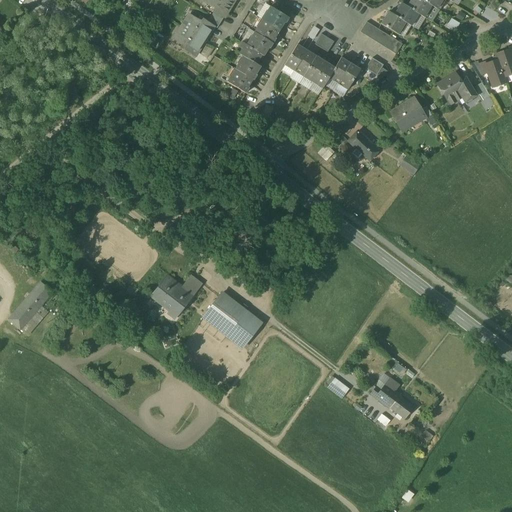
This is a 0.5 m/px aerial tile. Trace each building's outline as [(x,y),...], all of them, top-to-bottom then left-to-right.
[(229,0),(228,0),(203,0),(202,2),(215,10),(214,12),(223,18),(230,8),(226,5),(229,0)] [(411,0),(407,7),(418,14),(424,18),(431,6),(421,0),(411,0)] [(421,0),(431,6),(436,10),(442,0),(421,0)] [(407,7),(402,3),(394,15),(394,16),(405,23),(410,26),(418,14),(407,7)] [(289,18),(270,7),(266,12),(268,13),(263,21),(279,31),(282,27),(283,27),(286,23),(285,22),(287,19),(288,19),(289,18)] [(223,18),(214,12),(211,17),(220,23),(223,18)] [(405,23),(394,16),(394,15),(388,12),(381,24),(398,34),(405,23)] [(202,24),(190,16),(182,28),(200,39),(203,34),(207,37),(213,27),(204,21),(202,24)] [(220,23),(211,17),(207,22),(217,28),(220,23)] [(460,24),(451,18),(446,27),(454,32),(460,24)] [(279,31),(263,21),(258,29),(257,28),(254,33),(273,44),(273,43),(272,43),(274,40),(275,40),(278,36),(277,35),(279,31)] [(366,22),(360,32),(365,36),(371,25),(366,22)] [(371,25),(365,36),(370,39),(376,29),(371,25)] [(200,39),(182,28),(174,41),(186,48),(185,51),(194,57),(200,47),(196,44),(200,39)] [(376,29),(370,39),(375,42),(382,32),(376,29)] [(382,32),(375,42),(380,45),(387,35),(382,32)] [(273,44),(254,33),(251,38),(252,39),(248,46),(264,56),(266,52),(267,53),(270,48),(269,48),(271,44),(272,45),(273,44)] [(321,34),(314,45),(321,49),(327,38),(321,34)] [(387,35),(380,45),(385,48),(392,38),(387,35)] [(327,38),(321,49),(327,53),(334,42),(327,38)] [(392,38),(385,48),(390,51),(397,41),(392,38)] [(397,41),(390,51),(396,55),(402,44),(397,41)] [(264,56),(248,46),(242,42),(235,52),(244,58),(244,57),(257,65),(260,60),(258,58),(260,55),(263,57),(264,56)] [(300,49),(297,47),(298,44),(284,65),(294,71),(307,50),(302,47),(300,49)] [(508,49),(496,54),(506,84),(506,83),(505,78),(511,75),(511,58),(511,59),(508,49)] [(307,50),(294,71),(303,77),(317,56),(316,55),(314,58),(311,56),(313,53),(307,50)] [(498,59),(485,64),(489,73),(488,73),(493,88),(506,84),(496,54),(498,59)] [(317,56),(303,77),(313,83),(326,62),(320,58),(319,60),(316,58),(317,56)] [(257,65),(244,57),(244,58),(239,65),(238,64),(235,69),(236,70),(252,80),(253,81),(254,80),(253,79),(255,76),(256,77),(259,72),(258,71),(260,67),(257,65)] [(341,57),(335,67),(328,79),(337,85),(351,63),(346,60),(344,62),(341,60),(342,58),(341,57)] [(383,65),(372,58),(368,64),(380,71),(383,65)] [(326,62),(313,83),(322,89),(328,79),(335,67),(330,64),(328,66),(325,64),(326,62)] [(485,62),(478,64),(482,75),(488,73),(489,73),(485,64),(485,62)] [(351,63),(337,85),(347,91),(361,69),(359,68),(358,71),(355,69),(356,66),(351,63)] [(380,71),(368,64),(365,69),(376,76),(380,71)] [(252,80),(236,70),(231,78),(230,77),(227,82),(245,94),(246,93),(245,92),(247,89),(248,89),(251,85),(250,84),(252,80)] [(455,74),(437,85),(447,100),(459,93),(465,103),(476,96),(465,78),(459,81),(455,74)] [(490,97),(481,83),(475,87),(483,101),(490,97)] [(414,99),(399,108),(399,109),(391,114),(401,132),(424,118),(425,118),(420,110),(414,99)] [(432,117),(426,107),(420,110),(425,118),(424,118),(426,121),(432,117)] [(378,151),(357,132),(348,142),(355,148),(363,156),(369,160),(378,151)] [(326,145),(318,154),(326,161),(334,152),(326,145)] [(418,168),(404,158),(400,165),(414,174),(418,168)] [(180,289),(166,278),(152,295),(177,314),(193,295),(186,290),(182,287),(180,289)] [(195,279),(186,290),(193,295),(201,284),(195,279)] [(40,282),(8,320),(20,330),(52,292),(40,282)] [(52,292),(20,330),(27,336),(59,298),(52,292)] [(253,318),(221,294),(203,317),(234,342),(253,318)] [(253,318),(234,342),(242,348),(261,324),(253,318)] [(342,398),(349,387),(334,376),(327,387),(342,398)] [(389,379),(380,391),(376,387),(371,394),(389,409),(390,408),(390,409),(399,397),(399,396),(394,392),(399,386),(389,379)] [(414,408),(399,397),(390,409),(404,420),(414,408)] [(376,411),(369,406),(366,411),(373,416),(376,411)] [(381,415),(376,411),(373,416),(377,419),(381,415)] [(390,421),(381,415),(377,419),(386,426),(390,421)] [(404,426),(398,434),(410,443),(412,440),(408,436),(412,432),(404,426)] [(425,431),(415,443),(423,450),(433,437),(425,431)]
